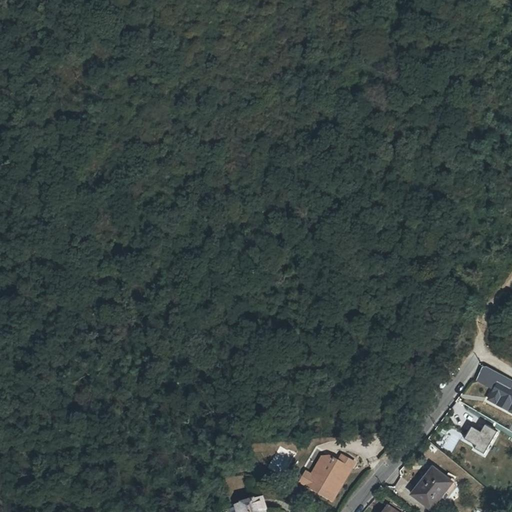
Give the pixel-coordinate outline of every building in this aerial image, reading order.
[(493,392),(489,399),(496,403),(500,397),(511,403),(511,404),(509,410),(511,410),(511,390),(509,389),(499,383),(497,373),(491,369),(480,371),(475,382),(493,392)] [(486,456),(499,433),(483,424),(478,431),(470,426),(461,441),(486,456)] [(332,453),(319,474),(321,476),(327,467),(329,469),(338,456),(332,453)] [(313,471),(307,481),(336,499),(360,462),(350,456),(346,462),(338,456),(329,469),(327,467),(321,476),(319,474),(313,471)] [(360,462),(336,499),(338,501),(362,464),(360,462)] [(411,496),(431,510),(451,483),(435,471),(425,482),(422,480),(411,496)] [(238,504),(239,511),(262,511),(262,508),(265,508),(262,497),(246,502),(245,496),(237,498),(239,504),(238,504)]
